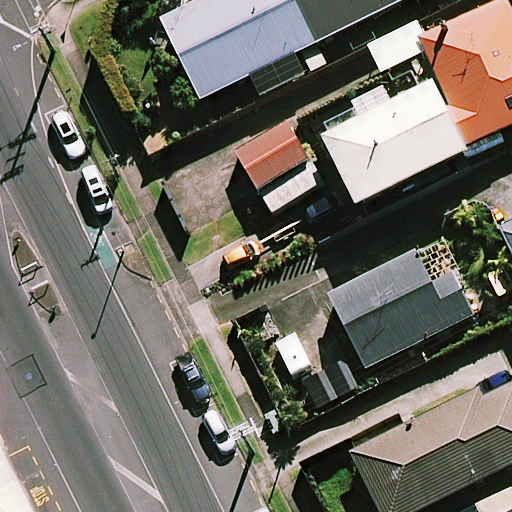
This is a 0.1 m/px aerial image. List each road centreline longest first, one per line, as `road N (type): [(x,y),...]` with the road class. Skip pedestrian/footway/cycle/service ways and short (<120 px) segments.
road 1 (secondary): [(0,137),(185,511)]
road 2 (secondary): [(115,511),(0,281)]
